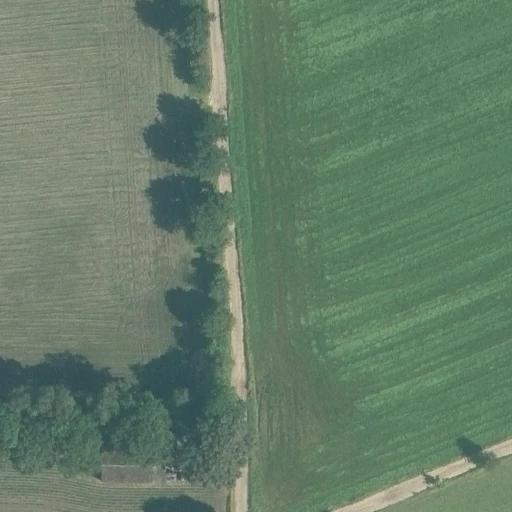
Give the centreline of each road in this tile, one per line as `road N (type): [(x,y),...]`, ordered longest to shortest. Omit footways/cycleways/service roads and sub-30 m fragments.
road 1 (track): [(239,511),(235,313),(212,0)]
road 2 (track): [(357,511),(511,446)]
